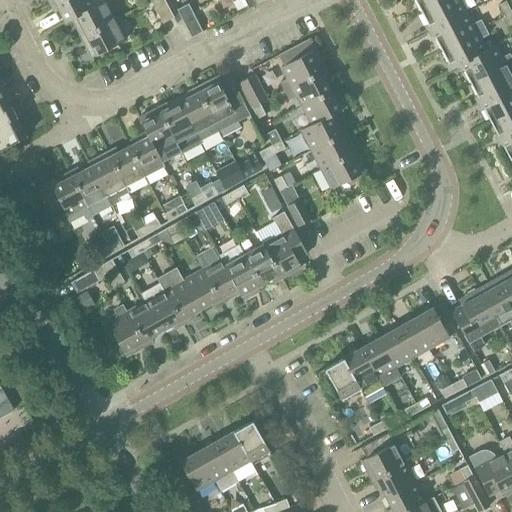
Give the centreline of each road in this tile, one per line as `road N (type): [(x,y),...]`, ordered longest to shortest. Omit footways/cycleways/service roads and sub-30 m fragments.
road 1 (residential): [(306,0),(108,105),(47,84),(2,0)]
road 2 (tertiary): [(428,234),(442,188),(435,159),(353,0)]
road 3 (tertiary): [(255,343),(413,252),(428,234)]
road 4 (residential): [(346,511),(255,343)]
road 5 (unclassified): [(109,426),(0,276)]
road 6 (tertiary): [(109,426),(255,343)]
road 7 (tertiary): [(0,488),(109,426)]
